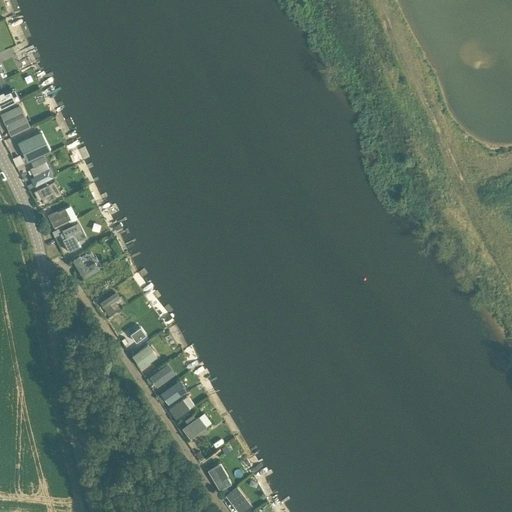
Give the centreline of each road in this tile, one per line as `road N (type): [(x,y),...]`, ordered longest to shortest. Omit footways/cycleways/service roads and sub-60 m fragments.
road 1 (residential): [(42,268),(66,268),(225,511)]
road 2 (tertiary): [(96,511),(42,268)]
road 3 (tertiary): [(0,155),(42,268)]
